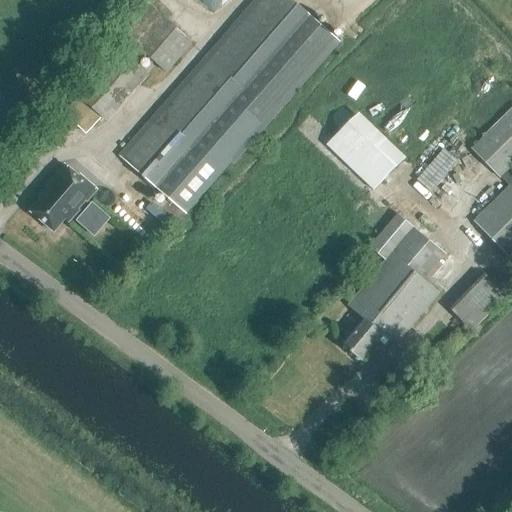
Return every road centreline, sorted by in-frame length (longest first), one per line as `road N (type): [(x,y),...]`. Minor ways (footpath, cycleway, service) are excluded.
road 1 (tertiary): [(353,511),(0,249)]
road 2 (track): [(0,225),(64,153),(111,145),(200,47),(196,18),(173,0)]
